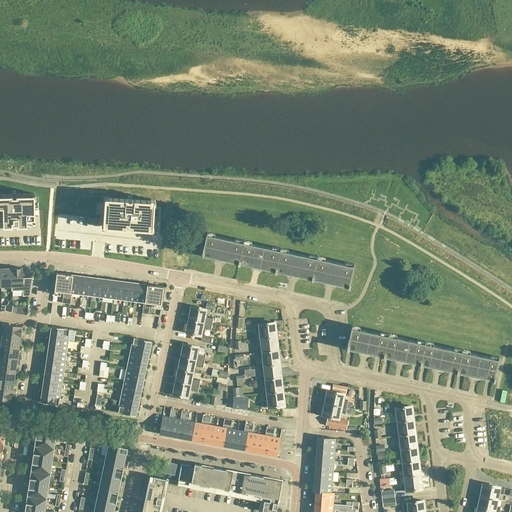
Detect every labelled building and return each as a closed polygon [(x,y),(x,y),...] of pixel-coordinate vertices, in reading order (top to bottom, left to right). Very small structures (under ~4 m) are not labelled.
[(33,195),(0,195),(0,219),(2,220),(3,225),(26,225),(26,219),(34,219),(33,195)] [(104,200),(102,227),(103,228),(150,231),(151,231),(152,230),(152,229),(154,203),(153,202),(152,202),(105,199),(104,199),(104,200)] [(215,212),(204,260),(229,266),(230,262),(237,263),(239,264),(270,261),(268,239),(260,240),(264,223),(215,212)] [(0,244),(23,245),(23,231),(0,230),(0,244)] [(330,238),(323,338),(351,344),(352,338),(340,337),(345,264),(381,281),(382,285),(390,345),(378,344),(378,340),(365,339),(365,347),(408,356),(397,270),(330,238)] [(11,269),(0,270),(1,288),(11,287),(11,292),(12,292),(11,269)] [(22,297),(29,297),(32,279),(22,279),(22,269),(11,269),(12,292),(22,292),(22,297)] [(70,305),(71,294),(70,294),(72,276),(56,274),(54,292),(63,293),(62,304),(70,305)] [(72,276),(70,294),(71,294),(80,295),(83,278),(72,276)] [(91,297),(93,279),(83,278),(80,295),(91,297)] [(91,297),(102,298),(104,280),(93,279),(91,297)] [(104,280),(102,298),(113,300),(115,282),(104,280)] [(123,301),(126,283),(115,282),(113,300),(123,301)] [(123,301),(134,302),(136,284),(126,283),(123,301)] [(145,304),(147,286),(136,284),(134,302),(143,303),(145,304)] [(161,306),(163,288),(147,286),(145,304),(143,303),(142,315),(150,316),(151,305),(161,306)] [(190,317),(189,321),(211,326),(212,319),(203,317),(205,311),(190,308),(188,316),(190,317)] [(210,332),(211,326),(189,321),(188,325),(186,325),(185,333),(200,336),(201,330),(210,332)] [(254,333),(260,332),(261,340),(276,338),(274,324),(259,326),(253,326),(254,333)] [(21,328),(4,325),(1,325),(0,333),(0,335),(20,339),(21,328)] [(51,328),(50,338),(68,341),(69,330),(51,328)] [(0,346),(18,349),(20,339),(0,335),(0,346)] [(48,349),(66,352),(68,341),(50,338),(48,349)] [(257,354),(277,352),(276,338),(261,340),(262,346),(256,347),(257,354)] [(131,349),(149,353),(151,342),(133,339),(131,349)] [(181,358),(203,363),(205,356),(196,354),(197,348),(182,345),(180,354),(182,354),(181,358)] [(0,346),(0,357),(17,360),(18,349),(0,346)] [(66,352),(48,349),(47,360),(64,362),(66,352)] [(129,360),(146,364),(149,353),(131,349),(129,360)] [(264,367),(279,365),(277,352),(257,354),(257,361),(263,360),(264,367)] [(17,360),(0,357),(0,368),(15,371),(17,360)] [(202,369),(203,363),(181,358),(180,362),(178,362),(176,370),(192,373),(193,367),(202,369)] [(47,360),(45,371),(63,373),(64,362),(47,360)] [(144,374),(146,364),(129,360),(126,371),(144,374)] [(260,381),(280,379),(279,365),(264,367),(265,374),(259,374),(260,381)] [(15,371),(0,368),(0,379),(13,381),(15,371)] [(190,379),(192,373),(176,370),(175,378),(177,379),(176,383),(198,387),(199,381),(190,379)] [(44,381),(61,384),(63,373),(45,371),(44,381)] [(142,385),(144,374),(126,371),(124,381),(142,385)] [(13,381),(0,379),(0,390),(12,392),(13,381)] [(267,394),(282,392),(280,379),(260,381),(261,388),(266,387),(267,394)] [(60,395),(61,384),(44,381),(42,392),(60,395)] [(142,385),(124,381),(122,392),(139,396),(142,385)] [(198,387),(176,383),(175,387),(173,386),(171,395),(186,398),(188,392),(197,394),(198,387)] [(12,392),(0,390),(0,401),(10,403),(12,392)] [(40,403),(58,406),(60,395),(42,392),(40,403)] [(120,403),(137,406),(139,396),(122,392),(120,403)] [(282,392),(267,394),(268,402),(262,402),(263,409),(269,408),(284,406),(282,392)] [(326,392),(324,400),(326,400),(326,404),(346,409),(350,409),(351,404),(346,403),(346,402),(342,401),(343,396),(344,396),(344,395),(326,392)] [(246,410),(243,410),(244,399),(247,399),(233,398),(232,410),(246,410)] [(117,413),(135,417),(137,406),(120,403),(117,413)] [(323,408),(321,416),(328,417),(326,427),(330,427),(329,430),(345,431),(347,423),(338,421),(339,420),(339,419),(338,419),(339,414),(345,415),(346,409),(326,404),(325,408),(323,408)] [(397,416),(398,423),(412,421),(411,407),(390,410),(391,417),(397,416)] [(159,435),(170,437),(173,419),(175,410),(171,410),(169,419),(162,417),(159,435)] [(180,439),(185,412),(181,412),(180,421),(173,419),(170,437),(180,439)] [(191,441),(194,423),(188,422),(189,413),(185,412),(180,439),(191,441)] [(194,423),(191,441),(202,443),(207,416),(203,416),(201,425),(194,423)] [(207,416),(202,443),(212,445),(216,427),(209,426),(210,417),(207,416)] [(223,447),(228,420),(224,420),(222,429),(216,427),(212,445),(223,447)] [(233,449),(237,431),(230,430),(232,421),(228,420),(223,447),(233,449)] [(414,435),(412,421),(398,423),(399,430),(393,431),(394,438),(414,435)] [(244,433),(237,431),(233,449),(244,451),(249,424),(245,424),(244,433)] [(253,425),(249,424),(244,451),(255,453),(258,435),(251,434),(253,425)] [(258,435),(255,453),(265,455),(270,428),(266,428),(265,437),(258,435)] [(270,428),(265,455),(276,457),(280,439),(273,438),(274,429),(270,428)] [(35,434),(34,447),(53,450),(55,437),(35,434)] [(400,444),(401,450),(416,449),(414,435),(394,438),(394,444),(400,444)] [(334,452),(335,440),(317,438),(316,450),(334,452)] [(107,445),(104,457),(124,461),(127,449),(107,445)] [(32,459),(51,462),(53,450),(34,447),(32,459)] [(417,462),(416,449),(401,450),(402,457),(396,458),(397,465),(417,462)] [(334,452),(316,450),(315,461),(333,462),(334,452)] [(104,457),(102,470),(122,474),(124,461),(104,457)] [(30,472),(49,475),(51,462),(32,459),(30,472)] [(315,461),(315,471),(332,473),(333,462),(315,461)] [(404,471),(405,478),(419,476),(417,462),(397,465),(398,472),(404,471)] [(174,475),(176,466),(165,463),(163,473),(174,475)] [(181,465),(178,481),(190,483),(190,484),(198,485),(198,486),(208,488),(209,487),(223,490),(222,491),(228,492),(228,491),(235,492),(235,493),(245,495),(246,494),(260,496),(259,498),(270,499),(269,502),(263,501),(261,511),(275,511),(281,485),(281,481),(194,465),(193,471),(190,470),(190,467),(181,465)] [(119,486),(122,474),(102,470),(99,482),(119,486)] [(314,482),(332,483),(332,473),(315,471),(314,482)] [(49,475),(30,472),(28,484),(47,487),(49,475)] [(145,496),(143,505),(141,511),(158,511),(166,480),(153,477),(149,476),(148,482),(145,496)] [(421,490),(419,476),(405,478),(405,485),(400,486),(400,492),(421,490)] [(379,480),(380,489),(388,488),(387,479),(379,480)] [(99,482),(97,495),(117,499),(119,486),(99,482)] [(314,482),(313,493),(333,494),(331,494),(332,483),(314,482)] [(28,484),(26,497),(46,500),(47,487),(28,484)] [(481,485),(480,493),(482,493),(481,497),(496,501),(497,494),(503,495),(504,490),(497,488),(481,485)] [(381,493),(381,500),(394,498),(393,491),(381,493)] [(332,506),(332,505),(333,494),(313,493),(315,493),(314,504),(332,506)] [(97,495),(94,507),(114,511),(117,499),(97,495)] [(43,511),(46,500),(26,497),(24,510),(41,511),(43,511)] [(495,506),(496,501),(481,497),(480,501),(478,501),(476,509),(491,511),(499,511),(500,508),(495,506)] [(394,500),(382,501),(382,508),(395,507),(394,500)] [(403,511),(409,510),(408,511),(423,511),(422,502),(402,504),(403,511)]
